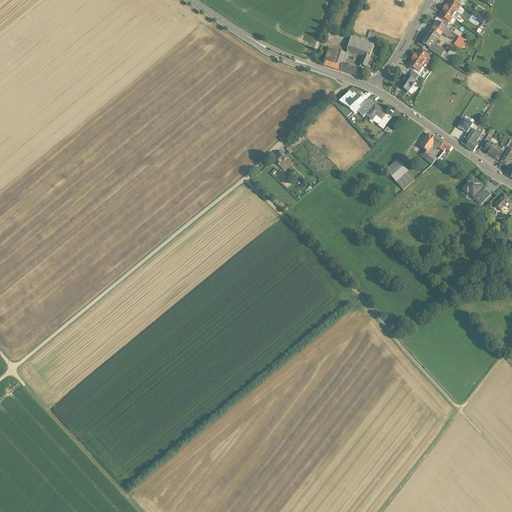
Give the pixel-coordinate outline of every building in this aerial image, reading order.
[(452,3),(450,2),(448,5),(447,5),(446,6),(456,13),(459,8),(452,3)] [(456,13),(446,6),(442,11),(453,18),(456,13)] [(453,18),(442,11),(441,13),(442,14),(440,17),(441,17),(449,23),(453,18)] [(449,23),(441,17),(439,20),(444,23),(447,25),(449,23)] [(442,26),(437,22),(431,31),(439,37),(438,37),(440,38),(442,35),(446,28),(442,26)] [(446,28),(442,35),(447,38),(451,32),(446,28)] [(439,37),(431,31),(423,44),(430,49),(433,45),(438,37),(439,37)] [(374,46),(351,38),(347,51),(348,51),(364,57),(362,60),(368,62),(374,46)] [(453,48),(457,51),(464,41),(459,38),(453,48)] [(444,53),(433,45),(430,49),(429,50),(441,58),(444,53)] [(453,48),(449,45),(444,53),(447,55),(453,48)] [(346,55),(329,49),(323,66),(340,71),(343,65),(346,55)] [(428,57),(419,51),(417,54),(416,53),(415,55),(425,62),(428,57)] [(425,62),(415,55),(412,60),(422,67),(425,62)] [(422,67),(412,60),(410,62),(411,63),(409,66),(410,67),(415,70),(418,72),(422,67)] [(359,70),(343,65),(340,71),(356,77),(359,70)] [(413,72),(412,72),(409,77),(415,81),(419,76),(413,72)] [(408,76),(405,80),(403,83),(401,87),(403,88),(403,89),(408,92),(410,88),(412,89),(414,85),(413,85),(415,81),(409,77),(408,76)] [(357,104),(362,99),(359,95),(357,97),(354,94),(353,96),(350,93),(347,95),(349,97),(344,101),(347,106),(350,104),(352,107),(357,104)] [(361,109),(358,111),(363,117),(366,115),(367,115),(375,106),(370,100),(361,109)] [(358,111),(361,109),(357,104),(352,107),(350,109),(354,115),(358,111)] [(387,115),(375,106),(367,115),(367,116),(372,120),(375,116),(382,121),(387,115)] [(382,121),(375,116),(372,120),(379,125),(378,126),(383,130),(392,117),(390,116),(389,117),(387,115),(382,121)] [(473,125),(464,119),(458,128),(467,134),(471,128),(473,125)] [(467,134),(461,143),(466,147),(469,142),(473,136),(476,132),(471,128),(467,134)] [(476,132),(473,136),(477,139),(478,140),(481,135),(476,132)] [(429,135),(420,148),(421,148),(424,150),(431,156),(435,150),(432,148),(434,145),(431,143),(434,138),(429,135)] [(448,146),(435,137),(434,138),(431,143),(434,145),(432,148),(435,150),(437,147),(444,152),(446,150),(448,146)] [(487,137),(480,148),(484,151),(490,143),(492,140),(487,137)] [(473,144),(469,142),(466,147),(473,152),(477,147),(473,144)] [(500,149),(490,143),(484,151),(494,158),(500,149)] [(511,150),(509,148),(500,162),(507,166),(511,158),(511,150)] [(431,156),(424,150),(423,151),(420,155),(432,166),(432,165),(437,160),(431,156)] [(501,150),(495,159),(498,161),(503,152),(501,150)] [(290,161),(282,152),(277,156),(275,158),(280,164),(284,167),(290,161)] [(290,161),(284,167),(286,170),(289,168),(287,166),(292,163),(290,161)] [(407,172),(397,161),(386,171),(396,182),(407,172)] [(284,167),(280,164),(278,166),(285,172),(286,170),(284,167)] [(468,193),(473,198),(481,189),(478,186),(480,185),(475,180),(473,181),(471,179),(468,182),(469,184),(463,191),(467,194),(468,193)] [(481,189),(473,198),(481,205),(491,195),(485,190),(483,192),(481,189)] [(511,202),(504,195),(494,205),(501,212),(505,208),(509,212),(511,208),(511,202)]
